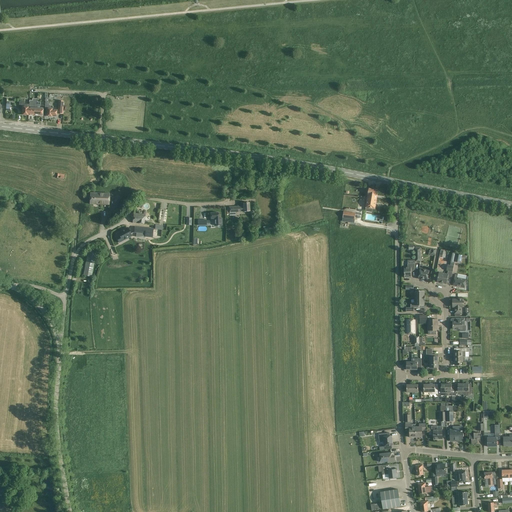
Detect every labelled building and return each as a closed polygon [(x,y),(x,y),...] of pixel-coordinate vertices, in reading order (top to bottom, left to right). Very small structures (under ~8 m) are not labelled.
[(28,107),(28,115),(34,115),(35,103),(36,103),(36,102),(37,99),(33,99),(32,101),(29,101),(29,104),(29,107),(28,107)] [(19,102),(19,108),(20,110),(22,110),(21,115),(28,115),(28,107),(29,107),(29,104),(27,104),(24,104),(24,102),(22,101),(21,101),(19,102)] [(35,103),(34,115),(40,116),(42,116),(43,109),(42,109),(42,108),(40,108),(40,103),(36,102),(36,103),(35,103)] [(53,106),(45,105),(45,109),(46,109),(46,116),(49,116),(49,117),(51,117),(52,117),(52,116),(56,116),(57,109),(53,109),(53,106)] [(378,190),(369,189),(368,193),(365,208),(375,209),(378,190)] [(109,194),(90,193),(89,204),(109,205),(109,194)] [(250,212),(249,203),(243,203),(243,206),(229,207),(230,213),(230,212),(230,216),(234,215),(234,212),(243,212),(250,212)] [(343,218),(343,222),(354,223),(355,220),(356,213),(344,212),(344,215),(343,218)] [(145,215),(134,213),(133,223),(144,224),(144,220),(145,215)] [(218,218),(218,213),(210,213),(210,219),(213,219),(213,220),(214,220),(215,226),(218,226),(222,225),(222,218),(218,218)] [(153,229),(135,227),(134,233),(145,234),(145,237),(152,238),(153,229)] [(132,236),(127,228),(118,233),(120,236),(116,237),(119,243),(132,236)] [(289,248),(288,248),(287,258),(292,259),(291,265),(294,265),(294,266),(295,266),(295,265),(298,266),(299,262),(299,258),(300,254),(293,253),(294,248),(293,248),(289,248)] [(96,253),(88,251),(83,275),(91,277),(95,258),(96,253)] [(245,257),(240,258),(240,269),(247,268),(247,265),(247,263),(247,262),(253,262),(252,252),(245,252),(245,257)] [(415,271),(415,264),(408,264),(408,267),(404,267),(404,278),(411,277),(411,271),(415,271)] [(423,265),(420,264),(419,269),(420,269),(418,279),(427,280),(430,268),(429,267),(426,267),(425,268),(425,270),(422,269),(423,265)] [(438,277),(437,282),(446,284),(447,278),(451,279),(452,274),(454,266),(447,265),(446,270),(448,271),(447,274),(439,273),(438,277)] [(377,273),(371,275),(375,285),(376,285),(376,286),(380,285),(380,284),(381,283),(379,277),(382,276),(380,270),(376,271),(377,273)] [(365,274),(362,275),(364,282),(367,281),(369,287),(375,285),(371,275),(366,277),(365,274)] [(458,275),(455,275),(453,285),(464,288),(466,280),(457,278),(458,275)] [(243,282),(242,292),(250,293),(251,282),(243,282)] [(251,282),(250,293),(257,293),(258,282),(258,283),(251,282)] [(258,282),(257,293),(265,294),(266,283),(263,283),(258,282)] [(415,298),(425,298),(425,296),(424,296),(424,291),(419,291),(419,289),(414,289),(414,286),(406,286),(406,290),(410,290),(410,293),(415,293),(415,298)] [(425,298),(415,298),(415,304),(410,304),(411,308),(406,308),(406,312),(414,312),(414,308),(419,308),(419,306),(424,306),(424,301),(425,301),(425,298)] [(463,307),(462,298),(457,298),(457,299),(452,299),(453,307),(454,307),(455,314),(462,314),(462,307),(463,307)] [(371,311),(376,311),(376,310),(376,309),(384,309),(384,308),(383,307),(384,307),(387,306),(387,307),(388,307),(387,301),(381,301),(378,302),(374,302),(375,305),(370,305),(371,311)] [(353,312),(347,314),(350,323),(355,322),(353,312)] [(337,317),(332,318),(335,328),(340,326),(337,317)] [(465,325),(465,318),(463,318),(458,318),(458,322),(453,322),(453,329),(460,329),(460,330),(461,331),(465,331),(466,330),(466,326),(465,325)] [(433,320),(428,320),(428,335),(436,335),(436,331),(437,331),(437,324),(438,324),(438,319),(433,320)] [(416,334),(415,320),(406,320),(406,328),(405,328),(405,334),(416,334)] [(428,362),(438,362),(438,357),(432,357),(432,349),(426,349),(426,358),(428,358),(428,362)] [(465,357),(466,357),(465,352),(466,352),(466,349),(460,349),(460,352),(454,352),(454,357),(465,357)] [(465,357),(454,357),(454,362),(455,362),(455,365),(466,365),(466,362),(465,362),(465,357)] [(412,359),(412,370),(417,370),(417,367),(421,367),(421,362),(421,359),(412,359)] [(438,368),(438,362),(428,362),(428,368),(426,368),(426,371),(432,371),(432,368),(438,368)] [(438,397),(438,390),(435,390),(435,384),(432,384),(432,383),(430,383),(430,384),(429,384),(429,392),(429,394),(438,394),(438,397)] [(446,384),(446,396),(452,396),(452,398),(455,398),(455,396),(455,389),(452,389),(452,384),(450,384),(450,383),(448,383),(447,384),(446,384)] [(464,384),(463,384),(464,395),(469,395),(469,393),(472,393),(472,387),(469,387),(469,384),(467,384),(467,383),(464,383),(464,384)] [(441,390),(438,390),(438,397),(441,397),(441,395),(443,395),(446,395),(446,396),(446,384),(441,384),(441,390)] [(458,389),(455,389),(455,396),(458,396),(458,395),(464,395),(463,384),(458,384),(458,389)] [(315,387),(314,391),(315,391),(315,392),(325,395),(327,389),(316,386),(316,387),(315,387)] [(315,392),(313,399),(324,401),(325,395),(315,392)] [(320,416),(309,417),(310,417),(310,423),(317,423),(317,426),(323,426),(323,422),(321,422),(320,416)] [(410,437),(416,437),(416,427),(412,427),(412,424),(405,425),(406,431),(410,431),(410,437)] [(416,427),(416,437),(422,437),(422,432),(426,431),(425,424),(419,424),(419,427),(416,427)] [(495,437),(487,438),(487,442),(487,447),(497,446),(497,439),(500,439),(500,425),(495,425),(495,437)] [(437,426),(431,426),(432,431),(434,431),(434,434),(434,439),(442,439),(442,434),(442,430),(441,427),(437,427),(437,426)] [(453,429),(450,429),(451,441),(456,441),(456,440),(458,440),(458,441),(463,441),(462,426),(453,426),(453,429)] [(390,433),(378,434),(379,442),(381,442),(384,444),(385,449),(392,449),(391,446),(393,446),(391,436),(390,436),(390,433)] [(480,440),(480,433),(474,433),(474,434),(469,434),(469,439),(471,439),(471,444),(478,444),(478,440),(480,440)] [(394,456),(393,453),(379,454),(380,462),(387,461),(387,463),(396,462),(396,458),(395,457),(395,456),(394,456)] [(442,465),(436,466),(437,477),(441,476),(440,475),(445,474),(445,467),(446,467),(446,464),(442,464),(442,465)] [(381,466),(382,471),(383,479),(390,478),(396,477),(395,470),(389,470),(388,465),(381,466)] [(423,467),(423,465),(416,466),(417,476),(424,475),(423,467)] [(466,481),(465,471),(458,471),(458,474),(459,474),(460,481),(461,481),(466,481)] [(489,485),(494,485),(496,485),(496,482),(495,477),(495,472),(492,472),(484,473),(485,479),(485,485),(489,485)] [(423,483),(418,484),(419,494),(424,493),(426,493),(429,492),(431,492),(431,486),(428,487),(425,487),(425,486),(426,486),(426,483),(423,483)] [(401,506),(398,489),(380,492),(382,503),(371,504),(372,511),(383,509),(401,506)] [(425,501),(420,502),(421,511),(422,511),(426,511),(428,511),(428,508),(431,507),(430,503),(428,504),(428,501),(425,501)] [(499,505),(499,502),(488,503),(488,511),(492,511),(494,511),(494,506),(497,505),(499,505)]
